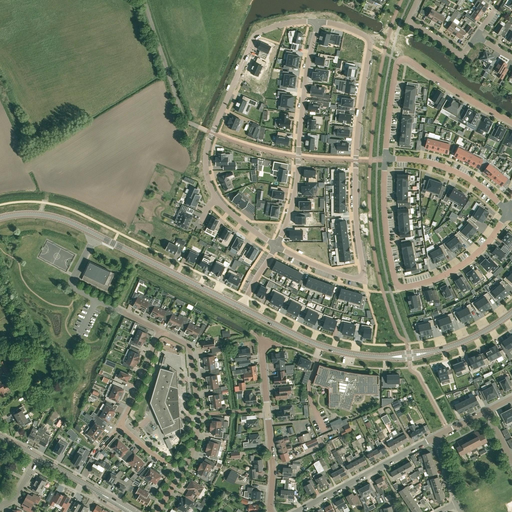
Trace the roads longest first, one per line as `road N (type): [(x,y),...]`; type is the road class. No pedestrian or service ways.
road 1 (residential): [(275,246),(362,278),(353,199),(368,39),(318,22)]
road 2 (residential): [(385,159),(385,232),(398,287),(457,268),(507,211)]
road 3 (residential): [(318,22),(254,36),(206,147),(213,195)]
road 4 (residential): [(275,246),(294,193),(318,22)]
road 5 (residential): [(385,159),(402,59),(511,121)]
road 6 (residential): [(270,511),(265,342)]
road 7 (residential): [(159,331),(188,346),(196,433),(180,470)]
road 8 (residential): [(296,511),(436,437)]
road 9 (tertiary): [(95,234),(236,306)]
road 10 (tertiary): [(236,306),(322,346),(382,356)]
road 11 (residential): [(385,159),(456,172),(507,211)]
road 12 (unclassified): [(183,118),(143,0)]
